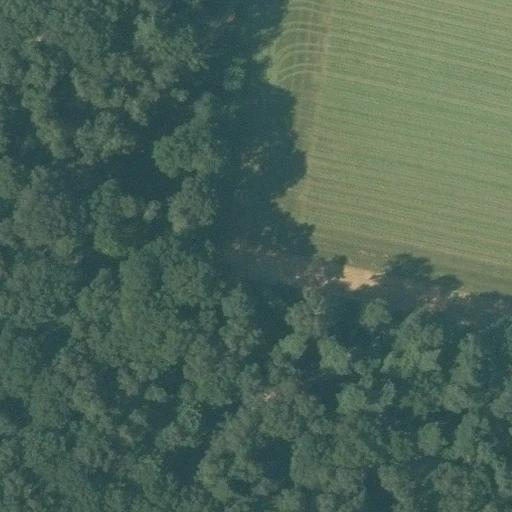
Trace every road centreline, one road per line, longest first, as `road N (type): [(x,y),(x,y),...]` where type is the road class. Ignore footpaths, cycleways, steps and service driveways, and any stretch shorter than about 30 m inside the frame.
road 1 (track): [(0,226),(434,511)]
road 2 (track): [(230,0),(191,56),(0,37)]
